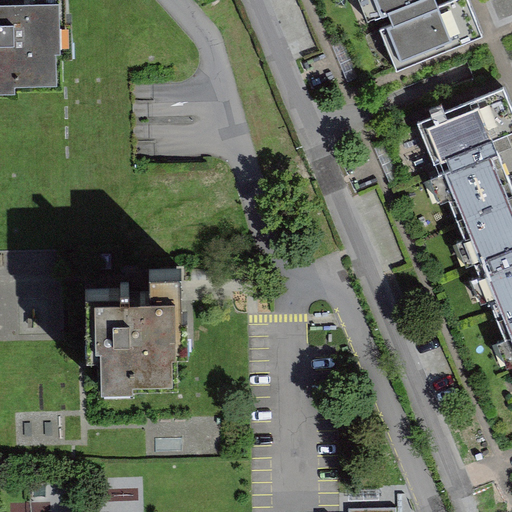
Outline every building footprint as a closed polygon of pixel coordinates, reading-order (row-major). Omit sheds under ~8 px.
[(0,0),(0,86),(18,86),(18,81),(62,80),(61,50),(73,49),(72,13),(66,13),(66,0),(0,0)] [(373,0),(379,14),(375,16),(375,18),(388,12),(393,23),(386,25),(380,28),(396,69),(473,38),(482,35),(468,0),(448,0),(442,3),(438,4),(436,0),(373,0)] [(449,199),(459,224),(483,214),(482,211),(488,208),(487,205),(511,195),(511,186),(507,173),(496,177),(492,166),(502,162),(498,152),(493,139),(507,133),(511,131),(511,130),(511,107),(503,87),(493,90),(417,121),(434,163),(441,160),(447,157),(451,168),(438,173),(439,174),(439,175),(444,173),(453,195),(448,197),(449,199)] [(489,299),(495,312),(511,305),(511,195),(487,205),(488,208),(482,211),(483,214),(459,224),(463,235),(465,239),(469,237),(478,258),(474,260),(474,262),(479,274),(480,276),(485,274),(493,296),(489,297),(489,299)] [(134,383),(134,378),(178,378),(178,347),(190,347),(189,311),(183,311),(182,268),(149,268),(149,291),(129,292),(129,282),(120,282),(121,287),(85,288),(87,350),(98,350),(98,384),(134,383)] [(511,305),(495,312),(505,337),(506,339),(510,337),(511,341),(511,305)] [(388,490),(349,491),(349,511),(388,510),(388,490)]
